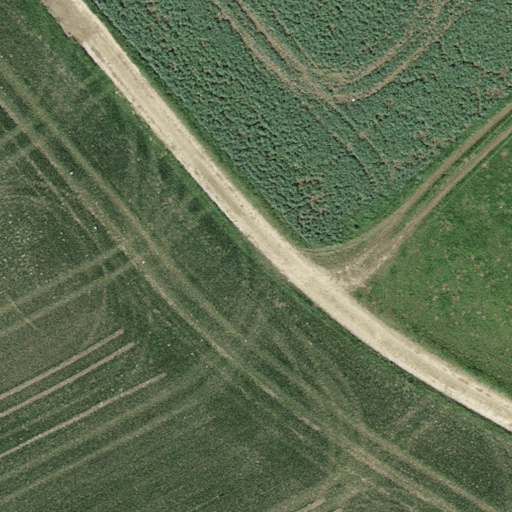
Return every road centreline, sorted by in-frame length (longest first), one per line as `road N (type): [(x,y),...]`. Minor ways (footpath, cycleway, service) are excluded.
road 1 (track): [(318,301),(57,0)]
road 2 (track): [(511,129),(395,249),(318,301)]
road 3 (track): [(318,301),(511,423)]
